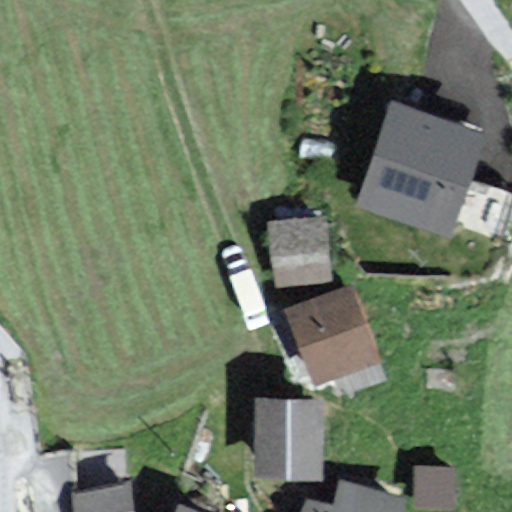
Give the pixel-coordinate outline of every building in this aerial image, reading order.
[(505,132),(406,103),(374,211),(472,240),(505,132)] [(337,224),(281,228),(286,287),(341,282),(337,224)] [(362,288),(298,317),(331,387),(394,357),(362,288)] [(345,397),(273,396),(273,473),(345,473),(345,397)] [(132,511),(126,479),(68,491),(71,511),(132,511)] [(431,511),(435,497),(355,479),(349,506),(325,500),(321,511),(431,511)]
